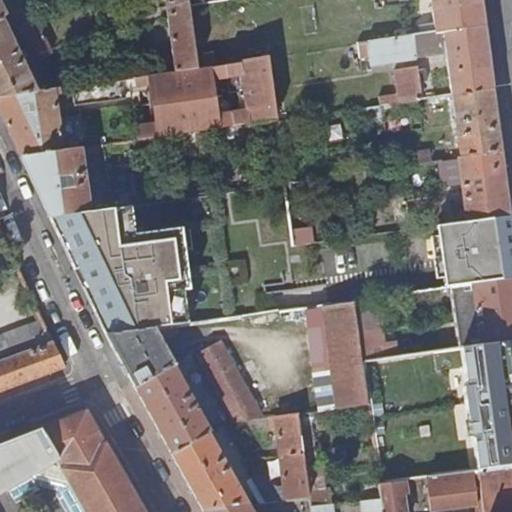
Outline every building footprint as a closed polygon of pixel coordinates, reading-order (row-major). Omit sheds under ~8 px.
[(166,0),(177,72),(200,69),(198,55),(191,6),(190,0),(166,0)] [(431,0),(435,25),(420,27),(421,36),(485,26),(481,0),(431,0)] [(0,19),(0,99),(39,93),(22,60),(34,55),(36,60),(52,53),(31,8),(6,17),(0,19)] [(447,53),(453,95),(494,89),(485,26),(421,36),(369,44),(372,65),(417,58),(417,57),(447,53)] [(198,55),(200,69),(217,66),(215,53),(198,55)] [(236,127),(250,125),(256,124),(276,121),(267,59),(217,66),(200,69),(177,72),(73,88),(75,103),(91,101),(91,97),(158,87),(160,95),(161,101),(166,138),(236,127)] [(396,72),(399,96),(381,98),(382,106),(418,100),(419,100),(419,99),(421,96),(420,82),(424,81),(423,71),(418,71),(418,69),(396,72)] [(429,91),(430,99),(446,96),(444,88),(429,91)] [(453,95),(461,159),(502,153),(494,89),(453,95)] [(0,99),(0,109),(23,158),(84,149),(84,143),(66,146),(57,97),(62,96),(60,90),(39,93),(0,99)] [(370,108),(371,117),(419,110),(418,103),(418,100),(382,106),(370,108)] [(131,106),(138,142),(166,138),(161,101),(131,106)] [(276,121),(284,183),(294,182),(286,120),(276,121)] [(236,127),(238,140),(258,137),(256,124),(250,125),(236,127)] [(23,158),(52,218),(61,217),(95,212),(86,149),(84,149),(23,158)] [(417,154),(418,165),(431,163),(430,153),(417,154)] [(458,159),(466,215),(467,223),(510,217),(502,153),(461,159),(458,159)] [(95,212),(61,217),(92,281),(187,266),(183,230),(129,239),(126,207),(95,212)] [(511,279),(511,228),(510,217),(467,223),(441,226),(444,244),(439,245),(442,270),(447,270),(450,288),(451,288),(511,279)] [(291,232),(293,246),(311,244),(309,230),(291,232)] [(187,266),(92,281),(117,335),(157,329),(183,326),(180,292),(189,291),(187,266)] [(454,314),(456,324),(459,349),(511,341),(511,279),(451,288),(454,314)] [(356,301),(360,331),(381,329),(377,298),(356,301)] [(326,305),(339,410),(370,406),(364,361),(360,331),(356,301),(326,305)] [(43,314),(0,331),(0,387),(66,362),(43,314)] [(109,336),(136,385),(176,365),(181,363),(179,359),(174,361),(157,329),(117,335),(109,336)] [(360,331),(364,361),(385,358),(381,329),(360,331)] [(200,355),(234,419),(261,415),(222,343),(200,355)] [(364,361),(370,406),(380,484),(406,481),(406,480),(426,477),(470,472),(464,429),(453,349),(385,358),(364,361)] [(136,385),(171,450),(210,432),(211,432),(176,365),(136,385)] [(85,511),(144,511),(88,412),(0,445),(0,495),(58,463),(63,472),(85,511)] [(277,425),(285,495),(280,495),(281,502),(311,498),(310,492),(300,415),(271,418),(272,425),(277,425)] [(511,422),(464,429),(470,472),(479,471),(479,472),(507,468),(511,467),(511,422)] [(171,450),(205,511),(249,506),(210,432),(171,450)] [(58,463),(0,495),(0,507),(63,472),(58,463)] [(479,472),(483,511),(511,511),(511,503),(507,468),(479,472)] [(426,477),(431,511),(475,506),(476,511),(483,511),(479,472),(479,471),(470,472),(426,477)] [(247,482),(259,505),(268,504),(254,479),(247,482)] [(382,497),(383,511),(404,511),(402,491),(407,490),(406,481),(380,484),(382,497)] [(383,511),(382,497),(361,500),(362,511),(335,511),(334,504),(333,504),(331,490),(310,492),(311,498),(312,511),(383,511)]
